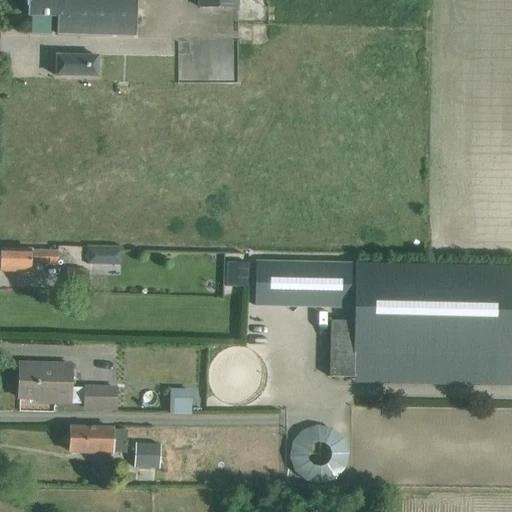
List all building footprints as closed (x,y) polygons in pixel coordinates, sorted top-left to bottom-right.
[(57,35),(77,35),(135,37),(135,0),(27,0),(27,17),(57,17),(57,35)] [(144,83),(173,84),(174,53),(145,52),(144,83)] [(98,57),(76,56),(56,56),(56,77),(98,78),(98,57)] [(56,251),(20,250),(0,249),(0,271),(29,273),(30,263),(56,263),(56,251)] [(266,346),(269,255),(252,254),(248,345),(266,346)] [(226,263),(225,287),(237,288),(239,263),(226,263)] [(352,377),(511,382),(511,270),(356,265),(352,377)] [(65,284),(85,285),(85,270),(66,270),(65,284)] [(85,409),(105,409),(114,410),(114,388),(70,386),(70,366),(20,364),(19,399),(38,399),(38,403),(85,404),(85,409)] [(171,391),(171,416),(192,417),(192,391),(171,391)] [(112,429),(90,429),(70,428),(69,453),(89,454),(125,453),(126,431),(112,431),(112,429)] [(293,431),(295,478),(325,477),(324,464),(343,464),(342,430),(293,431)] [(157,469),(159,445),(135,444),(134,468),(157,469)]
